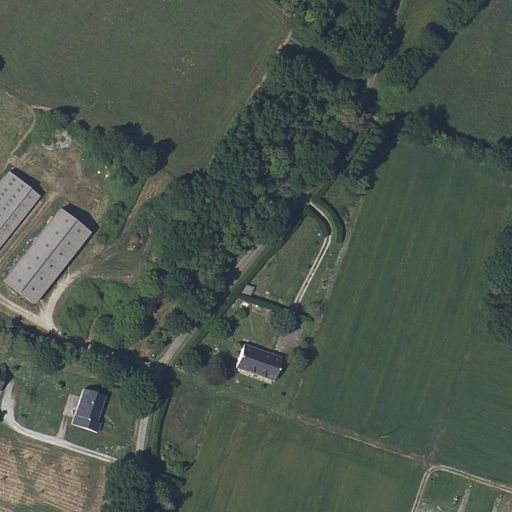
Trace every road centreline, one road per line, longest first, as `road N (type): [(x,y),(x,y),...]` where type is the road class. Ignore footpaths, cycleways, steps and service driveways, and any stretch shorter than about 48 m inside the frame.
road 1 (unclassified): [(399,0),(357,111),(151,387)]
road 2 (unknown): [(0,326),(151,387)]
road 3 (unclassified): [(130,511),(151,387)]
